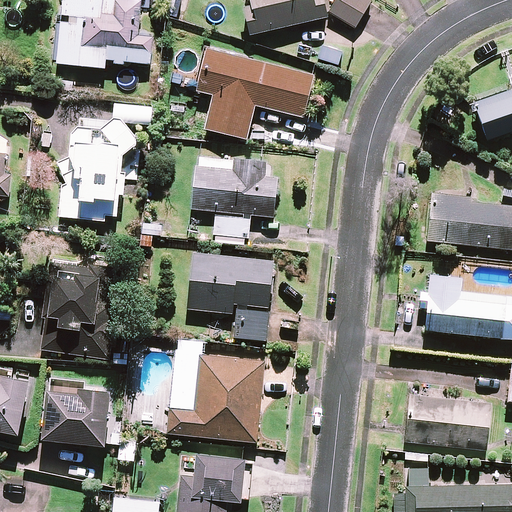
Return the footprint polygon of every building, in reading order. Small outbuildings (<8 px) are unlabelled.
[(151,9),(152,0),(61,0),(54,62),(105,68),(106,59),(148,64),(151,35),(137,33),(140,8),(151,9)] [(188,0),(171,0),(168,14),(183,18),(188,0)] [(252,0),(256,15),(246,17),(248,30),(333,11),(354,24),(368,0),(252,0)] [(313,72),(209,46),(199,86),(216,91),(208,125),(247,135),(256,101),(302,113),(313,72)] [(511,128),(511,85),(475,95),(487,136),(511,128)] [(152,105),(111,103),(110,131),(72,129),(71,159),(61,159),(59,214),(119,217),(120,180),(140,181),(141,149),(137,149),(138,123),(152,123),(152,105)] [(264,157),(197,154),(195,207),(215,208),(214,240),(249,242),(250,212),(276,213),(278,177),(263,177),(264,157)] [(511,204),(426,190),(419,234),(511,248),(511,204)] [(164,222),(143,221),(143,233),(164,234),(164,222)] [(273,256),(194,251),(191,309),(234,311),(233,336),(268,338),(273,256)] [(109,359),(109,268),(48,268),(48,359),(109,359)] [(511,294),(459,289),(461,272),(429,269),(427,288),(420,287),(419,303),(426,304),(424,326),(511,335),(511,294)] [(199,410),(203,353),(177,351),(172,408),(199,410)] [(199,410),(172,408),(171,433),(258,439),(264,357),(203,353),(199,410)] [(29,374),(0,368),(0,425),(19,429),(29,374)] [(109,386),(78,383),(77,388),(45,386),(41,435),(105,440),(109,386)] [(492,402),(411,392),(405,438),(486,448),(492,402)] [(245,453),(198,449),(197,464),(182,463),(178,511),(226,511),(228,495),(249,496),(251,474),(243,473),(245,453)] [(24,470),(1,467),(0,475),(0,479),(22,483),(24,470)] [(511,511),(511,474),(400,477),(400,511),(511,511)] [(160,511),(161,500),(113,496),(112,511),(160,511)]
